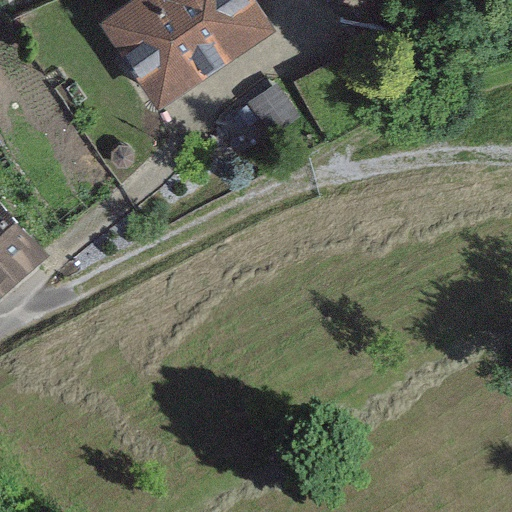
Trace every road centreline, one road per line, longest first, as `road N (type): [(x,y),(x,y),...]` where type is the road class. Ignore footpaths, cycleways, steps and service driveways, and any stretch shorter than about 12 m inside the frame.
road 1 (track): [(196,511),(475,344),(511,332)]
road 2 (unclassified): [(0,328),(304,175)]
road 3 (track): [(304,175),(389,120),(511,77)]
road 4 (track): [(304,175),(426,156),(511,157)]
